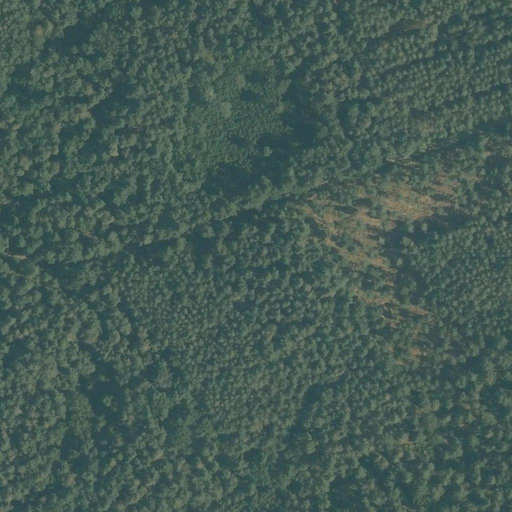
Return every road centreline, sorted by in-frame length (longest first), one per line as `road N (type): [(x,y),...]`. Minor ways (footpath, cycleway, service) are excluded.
road 1 (track): [(0,253),(92,252),(393,162)]
road 2 (track): [(150,0),(0,68)]
